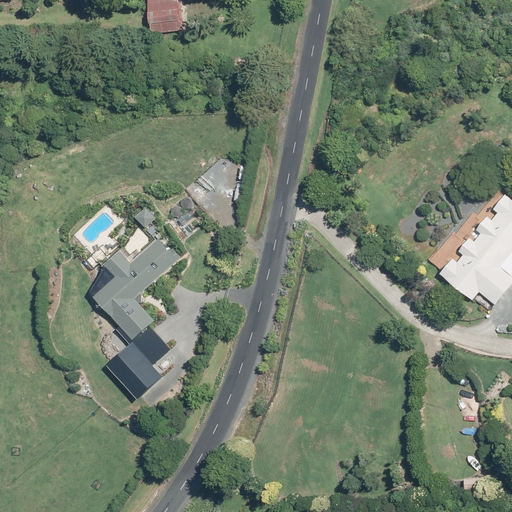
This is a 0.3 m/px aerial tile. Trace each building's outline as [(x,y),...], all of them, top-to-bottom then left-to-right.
[(143,0),(148,34),(183,29),(179,0),(143,0)] [(437,271),(471,300),(478,292),(493,304),(511,281),(511,200),(502,192),(490,207),(495,212),(491,217),(485,213),(437,271)] [(105,365),(134,397),(158,375),(150,366),(170,349),(150,326),(154,322),(134,300),(180,259),(159,235),(129,262),(120,253),(104,267),(115,278),(93,297),(118,325),(115,328),(129,344),(105,365)] [(446,429),(449,460),(461,459),(459,428),(446,429)] [(483,478),(462,477),(461,489),(482,490),(483,478)]
